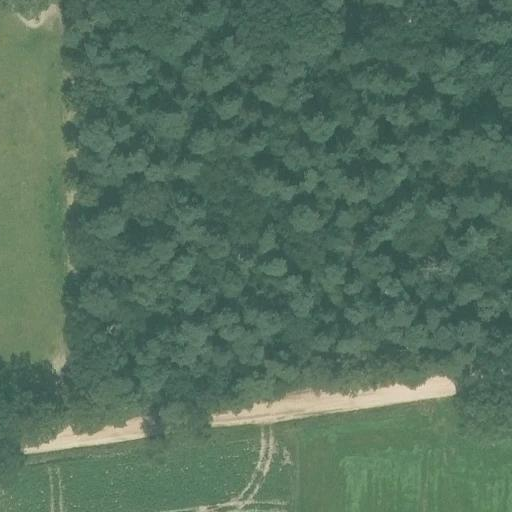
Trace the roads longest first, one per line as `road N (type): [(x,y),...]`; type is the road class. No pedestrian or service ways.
road 1 (track): [(82,0),(71,390),(80,435)]
road 2 (track): [(511,376),(80,435)]
road 3 (track): [(269,0),(511,39)]
